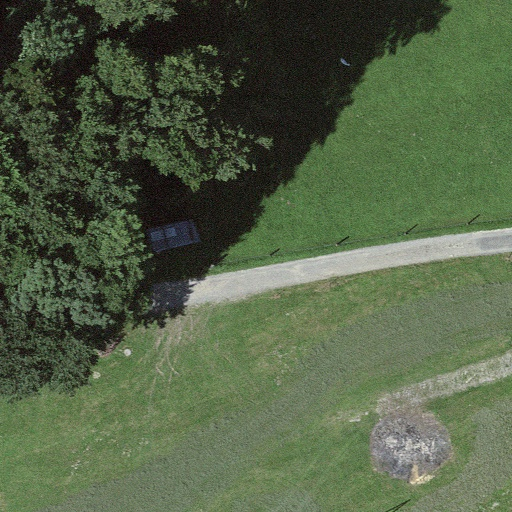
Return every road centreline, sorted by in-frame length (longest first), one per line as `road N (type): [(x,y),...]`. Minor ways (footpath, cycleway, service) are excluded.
road 1 (track): [(511,239),(0,322)]
road 2 (track): [(383,405),(511,364)]
